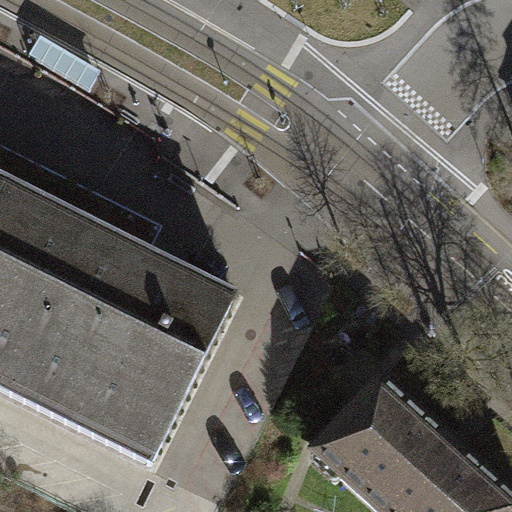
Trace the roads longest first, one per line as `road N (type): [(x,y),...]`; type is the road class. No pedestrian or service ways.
road 1 (unclassified): [(56,0),(249,128),(337,170)]
road 2 (unclassified): [(337,170),(272,95),(134,0)]
road 3 (unclassified): [(511,327),(337,170)]
road 4 (residential): [(511,26),(474,31),(450,45),(337,170)]
